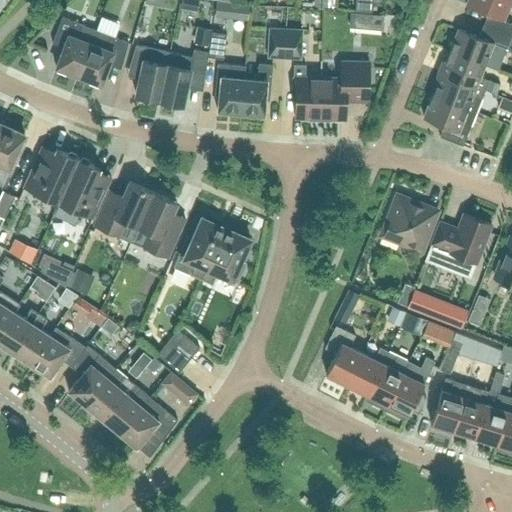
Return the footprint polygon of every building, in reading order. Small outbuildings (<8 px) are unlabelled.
[(354,0),(354,10),(370,11),(371,0),(354,0)] [(511,29),(511,23),(502,19),(508,5),(511,6),(511,0),(467,0),(466,5),(486,13),(482,24),(510,35),(511,29)] [(151,21),(155,3),(144,1),(141,18),(151,21)] [(382,13),(370,12),(369,27),(381,28),(382,13)] [(62,46),(55,65),(77,74),(94,28),(61,16),(51,41),(62,46)] [(448,50),(483,63),(488,52),(501,57),(510,35),(482,24),(477,35),(457,27),(448,50)] [(267,55),(282,56),(284,28),(269,27),(267,55)] [(107,63),(119,68),(127,41),(94,28),(77,74),(99,83),(107,63)] [(300,29),(284,28),(282,56),(299,57),(300,29)] [(206,55),(222,57),(225,33),(210,30),(206,55)] [(134,93),(158,98),(166,62),(168,51),(145,46),(134,93)] [(166,62),(158,98),(181,103),(186,81),(202,84),(206,55),(207,50),(192,47),(191,56),(182,54),(168,51),(166,62)] [(439,72),(483,89),(487,79),(478,75),(483,63),(448,50),(439,72)] [(367,84),(368,60),(340,60),(339,76),(319,76),(318,117),(344,117),(345,90),(351,90),(351,84),(367,84)] [(243,64),(216,62),(214,85),(218,86),(216,109),(239,111),(243,76),(243,64)] [(271,63),(257,62),(256,77),(243,76),(239,111),(263,113),(265,90),(269,90),(271,63)] [(294,88),(293,116),(318,117),(319,76),(304,75),(304,63),(292,63),(292,75),(291,75),(290,88),(294,88)] [(439,72),(431,93),(466,107),(471,95),(479,99),(483,89),(439,72)] [(461,144),(470,122),(461,119),(466,107),(431,93),(422,116),(442,124),(438,135),(461,144)] [(0,183),(4,186),(15,161),(13,156),(23,133),(1,123),(0,126),(0,183)] [(53,151),(40,145),(23,185),(57,201),(77,157),(55,147),(53,151)] [(92,216),(110,176),(97,170),(99,167),(77,157),(57,201),(52,213),(73,223),(79,210),(92,216)] [(108,189),(93,224),(119,235),(130,240),(136,225),(152,190),(128,180),(121,194),(108,189)] [(0,192),(0,216),(3,217),(13,194),(1,189),(0,192)] [(136,225),(130,240),(140,244),(166,256),(177,231),(165,226),(171,211),(175,201),(152,190),(136,225)] [(420,250),(436,209),(395,193),(379,234),(420,250)] [(430,242),(423,258),(468,276),(474,261),(475,261),(490,223),(462,212),(456,227),(438,220),(430,242)] [(177,254),(172,266),(189,273),(200,278),(225,222),(205,213),(203,217),(200,216),(190,238),(186,236),(177,254)] [(225,222),(200,278),(211,283),(216,272),(236,280),(244,262),(239,259),(249,237),(246,236),(248,232),(225,222)] [(511,236),(509,235),(493,276),(511,283),(511,236)] [(12,242),(7,258),(33,267),(38,250),(12,242)] [(64,287),(70,274),(43,262),(37,275),(64,287)] [(71,291),(84,296),(91,280),(79,274),(71,291)] [(0,328),(12,310),(10,308),(15,300),(0,290),(0,278),(0,277),(0,328)] [(339,304),(351,310),(359,294),(347,288),(339,304)] [(413,290),(407,305),(458,325),(464,310),(413,290)] [(104,313),(76,294),(69,304),(98,323),(104,313)] [(466,325),(479,330),(490,302),(477,297),(466,325)] [(26,304),(20,314),(12,310),(0,328),(0,343),(12,351),(37,312),(26,304)] [(420,334),(426,319),(405,311),(399,326),(420,334)] [(49,333),(39,327),(46,317),(37,312),(12,351),(30,363),(55,325),(54,325),(49,333)] [(324,372),(345,382),(361,351),(348,345),(354,333),(334,324),(323,347),(334,352),(324,372)] [(453,330),(438,324),(434,335),(449,341),(453,330)] [(60,358),(70,365),(85,345),(55,325),(30,363),(49,375),(60,358)] [(113,327),(96,345),(111,359),(128,342),(113,327)] [(168,339),(189,357),(198,346),(177,328),(168,339)] [(444,353),(438,368),(448,372),(461,340),(451,336),(444,353)] [(156,353),(178,371),(189,357),(168,339),(156,353)] [(80,373),(67,388),(84,403),(114,367),(86,343),(85,345),(70,365),(80,373)] [(345,382),(366,392),(387,350),(378,345),(373,357),(361,351),(345,382)] [(492,345),(487,360),(496,362),(498,357),(501,349),(498,348),(492,345)] [(142,350),(135,359),(143,367),(151,357),(142,350)] [(386,402),(407,360),(387,350),(366,392),(372,396),(370,401),(384,408),(386,402)] [(424,355),(419,366),(407,360),(386,402),(384,408),(400,416),(403,411),(407,413),(433,360),(424,355)] [(136,379),(147,389),(164,370),(154,361),(136,379)] [(131,381),(114,367),(84,403),(101,417),(131,381)] [(183,382),(169,370),(160,381),(174,393),(183,382)] [(494,370),(488,390),(474,435),(495,442),(510,396),(497,393),(503,373),(494,370)] [(449,428),(452,428),(466,383),(444,376),(429,422),(431,422),(430,427),(447,433),(449,428)] [(131,381),(101,417),(118,431),(148,395),(131,381)] [(474,435),(488,390),(479,387),(466,383),(452,428),(474,435)] [(148,430),(160,440),(176,418),(148,395),(118,431),(135,446),(148,430)] [(511,397),(510,396),(495,442),(498,443),(497,448),(511,452),(511,397)]
